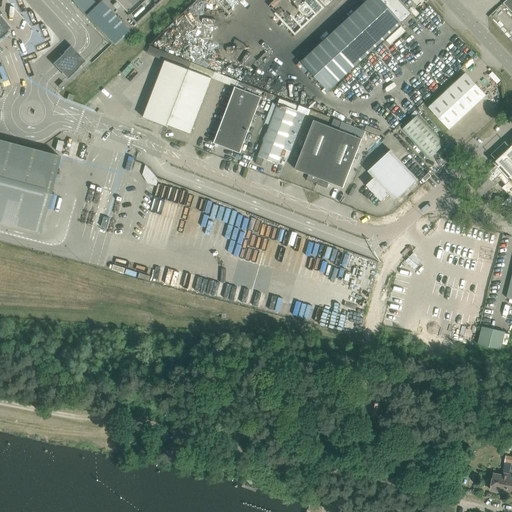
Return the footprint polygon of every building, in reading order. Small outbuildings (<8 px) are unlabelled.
[(93,0),(71,0),(84,13),(96,2),(93,0)] [(367,0),(301,62),(328,91),(412,14),(398,0),(367,0)] [(102,1),(88,14),(115,44),(130,30),(102,1)] [(0,17),(0,40),(11,31),(0,17)] [(390,44),(405,31),(401,26),(386,40),(390,44)] [(71,46),(53,64),(57,68),(67,78),(86,60),(75,49),(71,46)] [(146,53),(165,60),(168,53),(149,46),(146,53)] [(67,52),(66,51),(63,48),(59,52),(61,55),(63,57),(67,52)] [(143,117),(166,126),(189,69),(165,60),(143,117)] [(189,69),(166,126),(167,127),(167,125),(190,134),(212,78),(189,69)] [(492,72),(488,75),(497,84),(501,81),(492,72)] [(465,73),(429,107),(449,129),(486,95),(465,73)] [(62,82),(58,86),(62,90),(66,86),(62,82)] [(144,85),(140,97),(145,99),(149,87),(144,85)] [(235,87),(214,143),(240,153),(261,97),(235,87)] [(97,97),(91,103),(95,107),(101,101),(97,97)] [(278,104),(258,156),(255,164),(261,166),(264,158),(277,163),(283,149),(291,151),(305,114),(297,111),(299,106),(286,101),(284,106),(278,104)] [(299,106),(297,111),(305,114),(309,115),(311,110),(299,105),(299,106)] [(417,115),(401,130),(429,159),(445,144),(417,115)] [(314,120),(294,169),(308,175),(306,180),(317,184),(338,129),(314,120)] [(338,129),(317,184),(327,188),(329,182),(343,188),(362,139),(338,129)] [(453,136),(450,139),(457,148),(461,144),(453,136)] [(46,206),(49,195),(51,189),(54,179),(54,178),(57,167),(59,160),(59,157),(59,156),(22,146),(16,145),(0,140),(0,221),(39,232),(46,206)] [(61,151),(63,142),(58,140),(55,150),(61,151)] [(477,181),(472,185),(482,195),(493,184),(492,182),(497,176),(505,184),(502,188),(504,189),(511,197),(511,145),(493,163),(496,165),(493,168),(485,176),(484,174),(482,175),(477,181)] [(418,180),(408,168),(390,150),(368,171),(374,178),(366,185),(382,202),(389,194),(396,201),(418,180)] [(496,195),(494,202),(501,204),(503,197),(496,195)] [(110,218),(104,217),(101,227),(107,228),(110,218)] [(254,304),(261,306),(264,294),(257,292),(254,304)] [(500,349),(505,332),(482,326),(478,341),(477,344),(500,349)] [(365,400),(362,416),(364,416),(373,418),(378,419),(381,403),(377,402),(368,401),(365,400)] [(505,494),(509,473),(503,472),(503,474),(493,473),(490,491),(505,494)]
